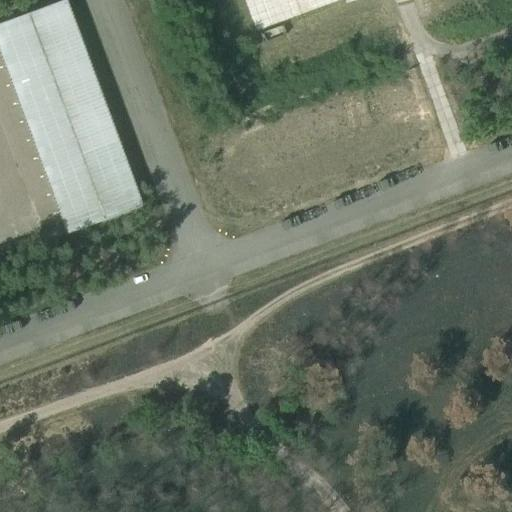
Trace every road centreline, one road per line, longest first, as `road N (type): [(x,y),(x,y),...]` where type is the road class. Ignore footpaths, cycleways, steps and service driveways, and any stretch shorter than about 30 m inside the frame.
road 1 (track): [(0,429),(208,360),(277,298),(511,205)]
road 2 (track): [(342,511),(287,463),(208,360)]
